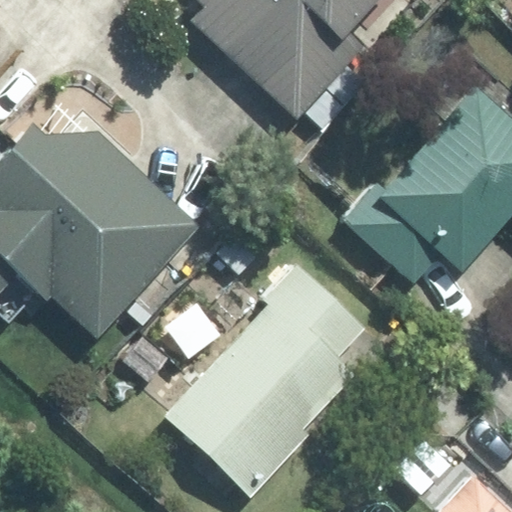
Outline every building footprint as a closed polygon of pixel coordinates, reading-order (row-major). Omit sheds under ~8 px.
[(382,0),(199,0),(190,10),(200,20),(188,32),(290,132),(301,120),(318,138),(363,90),(345,72),(358,57),(342,42),(382,0)] [(375,189),(337,230),(408,294),(432,267),(451,284),(508,220),(511,223),(511,132),(473,98),(383,197),(375,189)] [(0,297),(9,288),(40,317),(45,311),(89,351),(196,238),(99,146),(33,148),(24,140),(6,159),(0,153),(0,297)] [(209,265),(186,288),(205,306),(228,283),(209,265)] [(330,369),(359,339),(291,275),(258,310),(266,318),(161,431),(244,510),(305,446),(299,440),(349,387),(330,369)] [(143,346),(120,367),(141,389),(163,368),(143,346)] [(414,445),(346,511),(381,511),(432,463),(414,445)] [(494,511),(468,488),(446,511),(494,511)]
